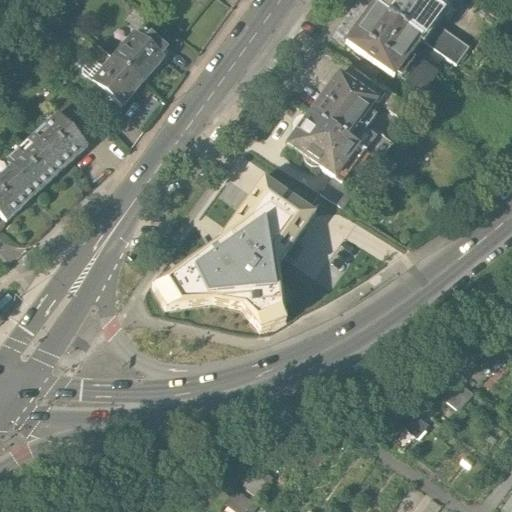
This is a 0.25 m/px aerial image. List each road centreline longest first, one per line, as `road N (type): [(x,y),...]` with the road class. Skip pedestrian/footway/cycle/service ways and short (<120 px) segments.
road 1 (secondary): [(270,378),(378,325),(511,219)]
road 2 (primary): [(279,0),(134,201)]
road 3 (secondary): [(259,380),(164,393),(27,383)]
road 4 (secondary): [(259,380),(153,371),(135,362),(110,332),(101,271)]
road 5 (primary): [(134,201),(92,241),(0,366)]
road 6 (secondary): [(0,469),(52,443),(146,420)]
road 7 (secondary): [(7,411),(146,420)]
road 8 (primary): [(27,383),(101,271)]
road 9 (secondary): [(146,420),(227,407),(270,378)]
